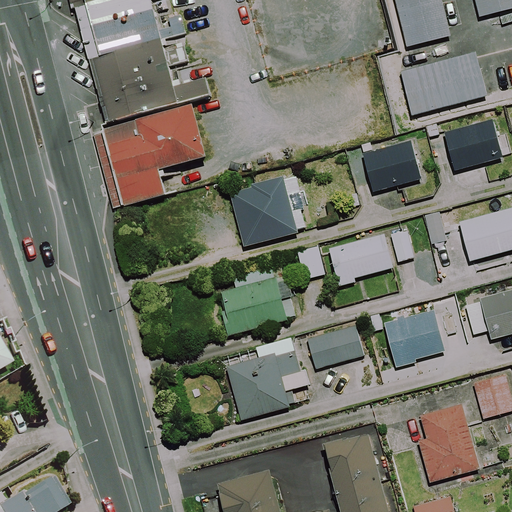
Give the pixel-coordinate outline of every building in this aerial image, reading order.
[(72,0),(107,120),(210,91),(203,68),(169,78),(146,0),(72,0)] [(391,0),(401,40),(443,30),(435,0),(391,0)] [(511,0),(471,0),(475,13),(511,3),(511,0)] [(475,90),(465,51),(396,68),(406,107),(475,90)] [(196,107),(96,136),(116,210),(169,195),(163,173),(211,160),(196,107)] [(500,161),(490,124),(443,136),(453,173),(500,161)] [(420,181),(410,143),(372,153),(370,145),(359,148),(372,194),(420,181)] [(287,197),(282,179),(225,196),(242,249),(299,232),(293,214),(304,211),(298,193),(287,197)] [(354,210),(351,192),(325,197),(329,215),(354,210)] [(511,251),(511,210),(457,226),(467,264),(511,251)] [(444,243),(436,214),(422,218),(430,246),(444,243)] [(413,260),(405,232),(390,236),(397,264),(413,260)] [(328,251),(337,286),(338,289),(355,284),(354,281),(392,270),(382,236),(328,251)] [(324,277),(317,248),(296,253),(303,282),(324,277)] [(215,294),(226,336),(293,317),(281,275),(215,294)] [(511,337),(511,292),(478,300),(479,303),(464,307),(470,337),(487,334),(489,343),(511,337)] [(441,356),(429,312),(382,325),(393,369),(441,356)] [(362,358),(354,329),(306,342),(314,371),(362,358)] [(255,350),(258,360),(225,369),(239,421),(293,407),(289,392),(305,387),(293,340),(255,350)] [(0,373),(11,368),(0,349),(0,373)] [(511,412),(511,402),(504,377),(473,386),(483,421),(511,412)] [(481,470),(462,404),(421,416),(427,439),(419,441),(431,484),(481,470)] [(387,511),(366,436),(322,448),(339,511),(387,511)] [(279,511),(270,474),(215,488),(220,508),(204,511),(279,511)] [(66,511),(69,511),(52,482),(22,498),(21,496),(0,507),(0,511),(66,511)] [(450,511),(448,500),(412,510),(413,511),(450,511)]
